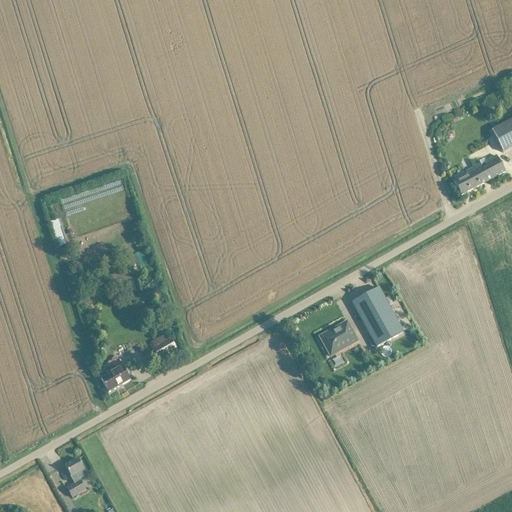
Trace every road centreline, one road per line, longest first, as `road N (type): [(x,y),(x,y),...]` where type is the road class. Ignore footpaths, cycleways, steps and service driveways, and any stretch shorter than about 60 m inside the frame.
road 1 (unclassified): [(0,475),(511,190)]
road 2 (track): [(383,0),(451,223)]
